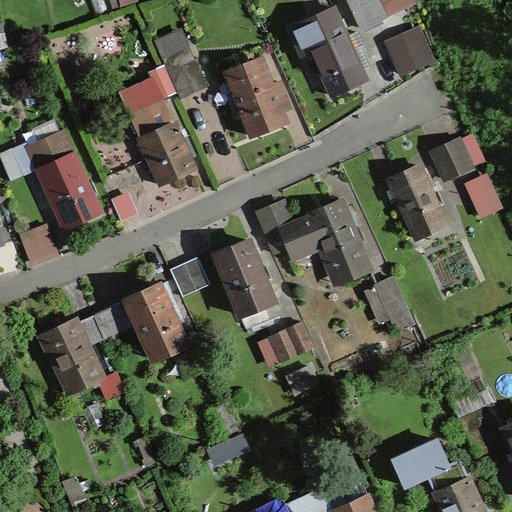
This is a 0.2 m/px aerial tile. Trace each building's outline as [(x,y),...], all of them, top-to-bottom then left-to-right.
[(349,0),(351,5),(360,0),(376,0),(385,17),(411,4),(408,0),(349,0)] [(363,28),(385,17),(376,0),(360,0),(351,5),(363,28)] [(334,7),(290,27),(303,55),(312,51),(332,95),(367,80),(334,7)] [(420,30),(389,43),(402,74),(423,65),(420,59),(430,55),(420,30)] [(163,57),(169,71),(195,59),(189,45),(163,57)] [(195,59),(169,71),(182,98),(208,86),(195,59)] [(264,64),(230,77),(252,135),(287,122),(279,102),(286,99),(279,81),(272,84),(264,64)] [(163,67),(150,73),(161,98),(174,92),(163,67)] [(142,138),(140,139),(162,185),(196,169),(175,122),(173,123),(163,101),(131,115),(142,138)] [(63,130),(28,146),(66,228),(101,212),(63,130)] [(433,152),(445,179),(473,166),(461,139),(433,152)] [(13,147),(0,152),(0,154),(11,180),(25,174),(13,147)] [(448,224),(420,165),(390,179),(418,238),(448,224)] [(468,183),(481,216),(493,210),(477,178),(468,183)] [(128,191),(112,199),(122,221),(139,213),(128,191)] [(276,219),(280,229),(295,222),(284,199),(257,211),(263,224),(276,219)] [(333,275),(368,260),(342,200),(307,215),(308,217),(295,222),(280,229),(288,247),(292,255),(319,243),(333,275)] [(274,253),(288,247),(280,229),(276,219),(263,224),(274,253)] [(46,223),(20,234),(33,264),(59,254),(46,223)] [(251,240),(216,254),(241,314),(276,299),(251,240)] [(198,256),(170,269),(183,296),(210,283),(198,256)] [(394,277),(376,286),(391,318),(409,310),(394,277)] [(160,283),(126,299),(153,359),(188,343),(160,283)] [(121,301),(94,314),(105,337),(132,324),(121,301)] [(94,314),(78,322),(89,345),(105,337),(94,314)] [(76,319),(42,335),(70,395),(105,379),(89,345),(78,322),(76,319)] [(302,321),(285,329),(298,355),(314,347),(302,321)] [(285,329),(271,335),(283,362),(298,355),(285,329)] [(212,365),(201,344),(191,349),(192,350),(176,358),(186,378),(212,365)] [(97,402),(82,409),(92,429),(107,422),(97,402)] [(227,402),(212,409),(224,434),(240,427),(227,402)] [(477,455),(510,440),(505,428),(494,404),(460,419),(477,455)] [(145,458),(143,459),(145,464),(155,460),(145,436),(137,440),(145,458)] [(436,494),(435,494),(442,511),(486,511),(470,477),(469,477),(460,458),(449,463),(437,438),(393,458),(406,485),(428,475),(436,494)] [(74,476),(63,481),(74,506),(87,500),(80,482),(77,483),(74,476)] [(375,511),(361,481),(327,497),(333,511),(375,511)] [(281,510),(281,511),(333,511),(327,497),(324,490),(281,510)] [(260,511),(281,511),(281,510),(276,499),(258,509),(260,511)]
